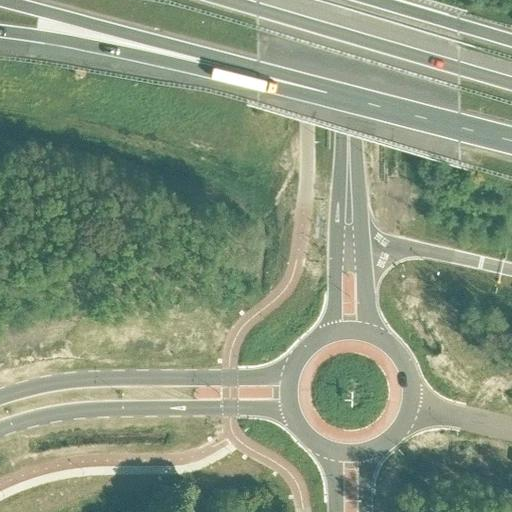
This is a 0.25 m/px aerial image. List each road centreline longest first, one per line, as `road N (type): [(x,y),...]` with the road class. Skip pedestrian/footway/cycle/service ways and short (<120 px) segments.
road 1 (motorway): [(0,32),(328,89)]
road 2 (trunk): [(9,0),(328,89)]
road 3 (motorway): [(511,84),(225,0)]
road 4 (unclassified): [(0,429),(76,410),(290,409)]
road 5 (unclassified): [(290,373),(78,379),(0,396)]
road 6 (secondary): [(347,142),(327,333)]
road 7 (secondary): [(368,331),(363,223),(347,142)]
road 8 (trunk): [(328,89),(511,141)]
road 9 (trunk): [(511,41),(372,0)]
road 10 (secondary): [(345,0),(347,142)]
